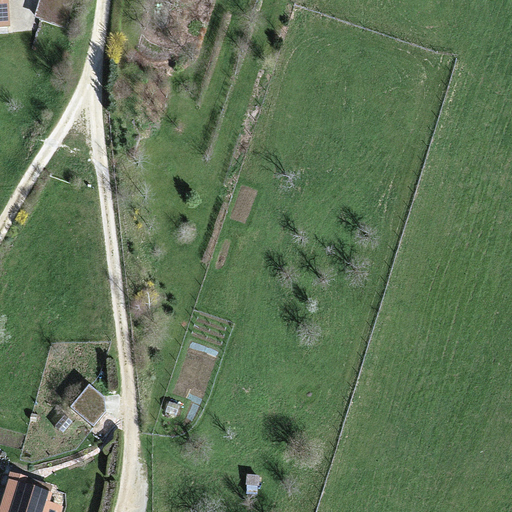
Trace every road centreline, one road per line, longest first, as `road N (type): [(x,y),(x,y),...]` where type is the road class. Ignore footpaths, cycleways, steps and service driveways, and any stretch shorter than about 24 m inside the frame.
road 1 (track): [(120,511),(129,440),(123,352),(90,80)]
road 2 (track): [(0,229),(90,80),(103,0)]
